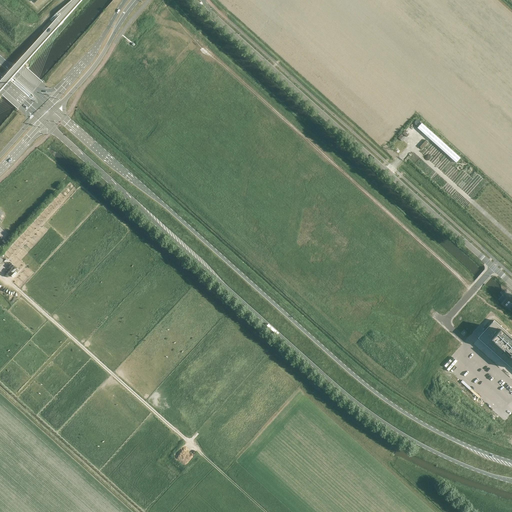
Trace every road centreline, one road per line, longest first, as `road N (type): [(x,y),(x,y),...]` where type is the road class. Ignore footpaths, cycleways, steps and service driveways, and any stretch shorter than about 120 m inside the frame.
road 1 (secondary): [(53,129),(366,410),(453,461),(511,481)]
road 2 (secondary): [(511,463),(373,392),(55,109)]
road 3 (track): [(472,289),(195,42),(216,18)]
road 4 (track): [(168,511),(211,466),(0,278)]
road 5 (unclassified): [(207,10),(388,171)]
road 6 (unclassified): [(388,171),(494,266)]
road 7 (tertiary): [(55,109),(137,0)]
